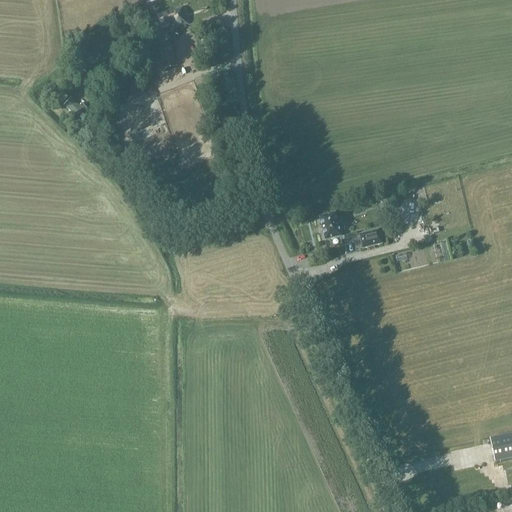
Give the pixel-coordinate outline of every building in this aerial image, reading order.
[(182,9),(157,17),(161,30),(169,28),(171,27),(172,30),(187,25),(182,9)] [(133,17),(137,29),(151,24),(146,12),(133,17)] [(120,37),(129,55),(143,47),(133,29),(120,37)] [(157,49),(164,71),(176,68),(170,45),(157,49)] [(136,74),(126,78),(132,90),(137,88),(142,86),(136,74)] [(132,90),(117,97),(120,105),(141,96),(137,88),(132,90)] [(64,107),(81,123),(84,126),(89,121),(86,118),(91,113),(88,109),(87,109),(82,104),(80,107),(72,99),(64,107)] [(119,120),(115,114),(108,117),(112,124),(119,120)] [(336,214),(320,218),(326,242),(342,238),(336,214)] [(378,229),(358,235),(362,249),(382,244),(378,229)] [(511,460),(511,436),(489,441),(495,465),(511,460)]
